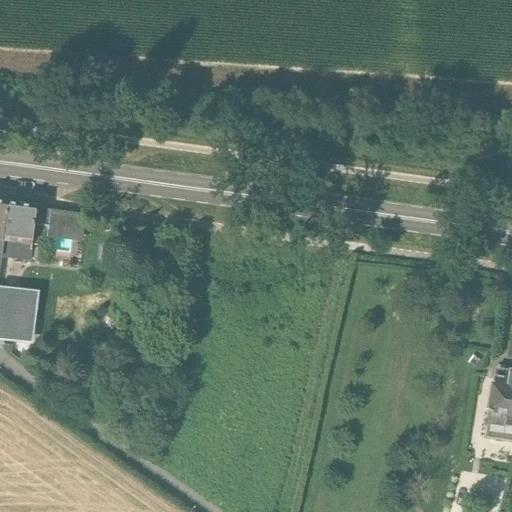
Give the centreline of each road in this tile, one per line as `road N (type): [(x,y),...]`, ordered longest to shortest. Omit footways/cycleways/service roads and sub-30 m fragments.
road 1 (primary): [(511,234),(0,163)]
road 2 (unclassified): [(211,511),(0,359)]
